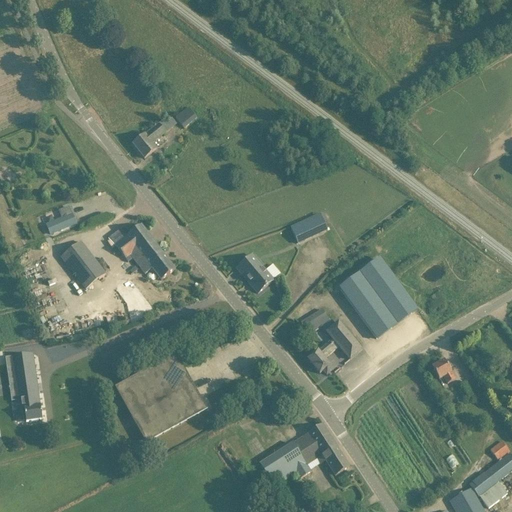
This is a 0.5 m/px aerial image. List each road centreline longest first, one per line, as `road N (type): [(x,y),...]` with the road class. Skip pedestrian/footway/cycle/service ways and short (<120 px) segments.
road 1 (tertiary): [(331,419),(77,104),(29,0)]
road 2 (track): [(511,8),(381,102),(345,91),(221,0)]
road 3 (unclassified): [(331,419),(398,361),(511,295)]
